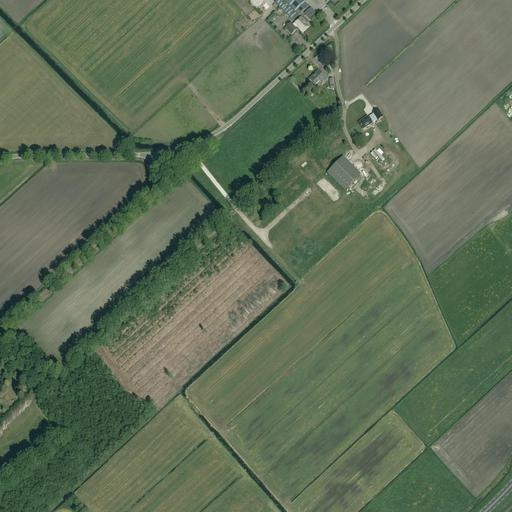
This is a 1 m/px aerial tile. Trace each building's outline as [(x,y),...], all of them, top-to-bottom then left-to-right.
[(277,5),(279,8),(281,9),(281,10),(292,22),(308,7),(302,0),(277,0),(275,3),(275,4),(277,5)] [(297,27),(303,33),(310,26),(302,17),(294,24),(292,25),(290,23),(285,28),(291,35),(297,30),(295,28),(297,27)] [(320,55),(324,60),(329,56),(325,50),(320,55)] [(309,79),(315,86),(320,81),(322,84),(327,79),(318,70),(309,79)] [(374,114),(368,118),(368,116),(363,119),(363,120),(358,123),(362,130),(372,124),(372,123),(377,120),(378,121),(383,117),(378,110),(373,114),(374,114)] [(346,188),(362,172),(343,155),(328,171),(346,188)] [(367,158),(365,160),(377,173),(382,169),(379,167),(381,165),(374,159),(371,162),(367,158)] [(303,166),(335,200),(341,194),(309,160),(303,166)]
